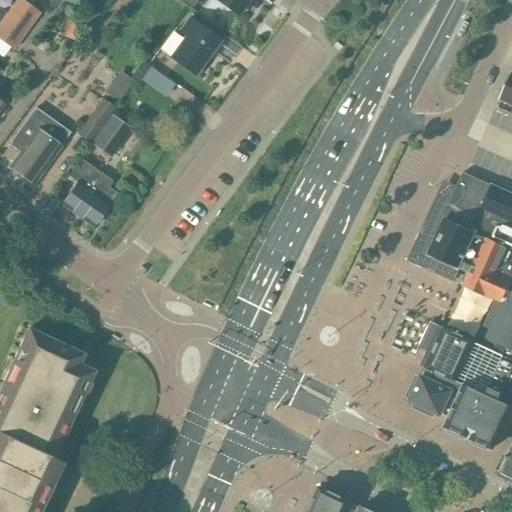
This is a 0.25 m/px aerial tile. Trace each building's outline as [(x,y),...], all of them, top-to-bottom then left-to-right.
[(14,0),(0,20),(0,40),(10,48),(12,49),(38,13),(31,8),(36,0),(14,0)] [(248,0),(217,0),(238,15),(248,0)] [(219,40),(189,18),(179,30),(182,32),(167,51),(171,54),(170,56),(195,74),(219,40)] [(81,22),(71,19),(65,39),(75,42),(81,22)] [(122,72),(107,93),(119,101),(134,80),(122,72)] [(511,74),(501,99),(511,104),(511,74)] [(111,115),(112,116),(117,109),(102,99),(77,135),(90,144),(111,115)] [(71,134),(35,108),(8,145),(18,152),(8,166),(34,185),(62,146),(71,134)] [(132,130),(112,116),(111,115),(90,144),(111,159),(132,130)] [(98,171),(81,158),(68,175),(77,182),(61,204),(93,227),(110,203),(109,202),(117,193),(108,186),(112,181),(98,171)] [(511,195),(463,173),(425,253),(469,273),(463,286),(485,296),(486,295),(497,300),(477,343),(511,359),(511,195)] [(511,359),(464,337),(444,327),(444,328),(431,322),(418,349),(431,355),(425,367),(428,368),(424,377),(421,376),(410,401),(440,415),(441,413),(450,417),(445,427),(493,449),(511,407),(511,359)] [(84,354),(28,328),(0,387),(0,511),(37,511),(62,461),(53,457),(93,370),(80,364),(84,354)] [(511,478),(511,446),(500,473),(511,478)] [(380,511),(366,505),(364,508),(361,507),(358,511),(348,507),(351,501),(348,500),(349,497),(340,493),(338,496),(331,492),(332,489),(323,485),(322,488),(319,486),(318,489),(315,488),(310,499),(313,500),(309,509),(306,507),(303,511),(380,511)]
